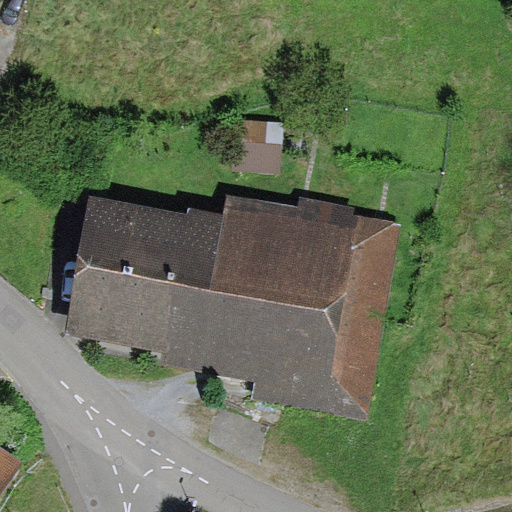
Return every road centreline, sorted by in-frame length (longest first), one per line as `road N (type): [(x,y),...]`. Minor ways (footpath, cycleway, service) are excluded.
road 1 (residential): [(131,455),(0,322)]
road 2 (residential): [(131,455),(245,511)]
